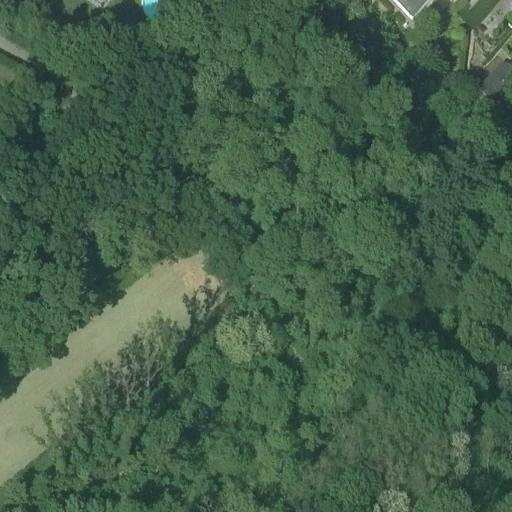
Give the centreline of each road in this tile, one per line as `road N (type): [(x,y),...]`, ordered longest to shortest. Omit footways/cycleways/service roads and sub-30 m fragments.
road 1 (residential): [(118,114),(278,0)]
road 2 (residential): [(0,212),(118,114)]
road 3 (residential): [(118,114),(0,44)]
